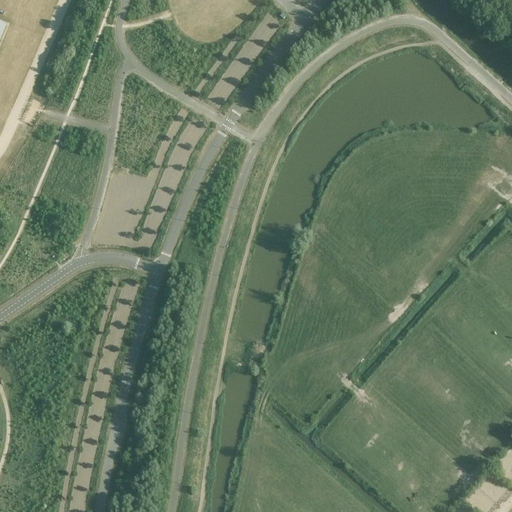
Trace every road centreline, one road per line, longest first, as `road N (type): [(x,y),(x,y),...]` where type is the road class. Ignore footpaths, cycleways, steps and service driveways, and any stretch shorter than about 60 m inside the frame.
road 1 (unknown): [(437,41),(355,64),(299,116),(280,146),(224,334),(198,511)]
road 2 (unclassified): [(320,0),(228,124),(189,191),(158,272)]
road 3 (unclassified): [(158,272),(99,511)]
road 4 (unclassified): [(158,272),(104,256),(80,261),(0,316)]
